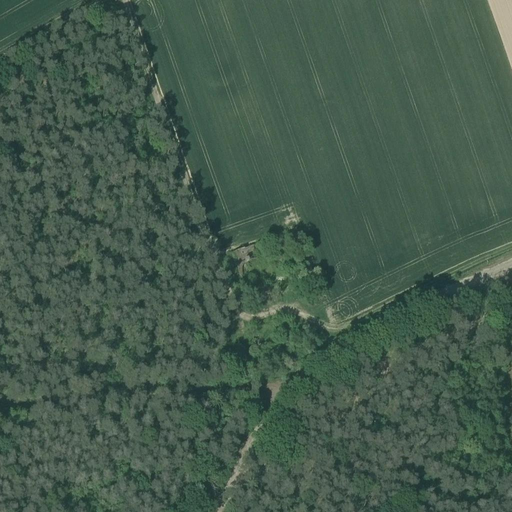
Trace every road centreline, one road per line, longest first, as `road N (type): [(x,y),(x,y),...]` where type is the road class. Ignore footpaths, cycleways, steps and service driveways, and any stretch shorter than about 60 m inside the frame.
road 1 (track): [(122,0),(208,252),(246,319),(290,312),(338,332),(511,247)]
road 2 (track): [(0,63),(107,0)]
